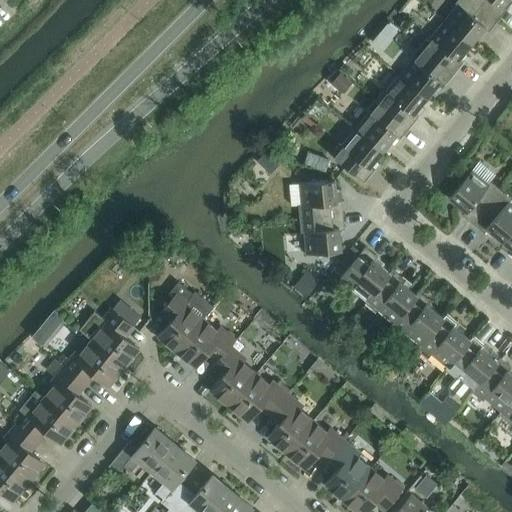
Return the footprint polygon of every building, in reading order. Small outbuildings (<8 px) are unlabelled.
[(498,19),(474,0),(461,0),(445,20),(472,43),(485,27),(489,30),(498,19)] [(474,0),(498,19),(507,8),(503,5),(507,0),(474,0)] [(459,59),(472,43),(445,20),(422,47),(454,73),(463,62),(459,59)] [(454,73),(422,47),(400,74),(428,96),(441,81),(445,84),(454,73)] [(428,96),(400,74),(378,101),(409,126),(418,115),(414,112),(428,96)] [(409,126),(378,101),(356,128),(383,150),(396,134),(400,138),(409,126)] [(383,150),(356,128),(333,155),(364,181),(374,169),(370,166),(383,150)] [(463,214),(474,223),(499,192),(488,182),(495,173),(480,160),(472,169),(449,196),(466,210),(463,214)] [(300,182),(303,217),(344,213),(342,199),(337,200),(335,178),(300,182)] [(511,231),(511,202),(499,192),(474,223),(485,232),(488,228),(504,241),(511,231)] [(345,228),(344,213),(303,217),(307,253),(342,249),(340,228),(345,228)] [(390,272),(389,272),(374,259),(378,255),(366,245),(340,277),(368,299),(390,272)] [(417,294),(416,294),(401,281),(405,277),(393,268),(389,272),(390,272),(368,299),(395,322),(417,294)] [(167,296),(170,299),(159,312),(169,321),(158,334),(177,350),(204,318),(214,305),(196,290),(194,293),(179,280),(167,296)] [(444,317),(443,316),(428,304),(431,300),(420,290),(416,294),(417,294),(395,322),(421,344),(444,317)] [(112,307),(103,318),(94,310),(79,329),(91,339),(124,366),(140,347),(126,336),(135,325),(112,307)] [(470,339),(470,338),(455,326),(458,322),(446,312),(443,316),(444,317),(421,344),(448,366),(470,339)] [(222,333),(204,318),(177,350),(196,366),(208,352),(217,360),(231,344),(236,338),(225,329),(222,333)] [(497,361),(497,360),(482,348),(485,344),(473,334),(470,338),(470,339),(448,366),(475,388),(497,361)] [(124,366),(91,339),(76,357),(73,354),(64,365),(87,383),(95,374),(108,385),(124,366)] [(230,404),(256,371),(238,356),(241,353),(231,344),(217,360),(212,366),(222,375),(211,388),(230,404)] [(511,397),(511,373),(508,370),(511,366),(500,356),(497,360),(497,361),(475,388),(502,410),(511,397)] [(79,393),(87,383),(64,365),(56,375),(59,378),(44,396),(76,423),(92,404),(79,393)] [(270,414),(288,391),(278,383),(275,387),(256,371),(230,404),(249,420),(260,406),(270,414)] [(287,451),(314,419),(295,404),(298,400),(288,391),(270,414),(279,422),(268,436),(287,451)] [(76,423),(44,396),(29,415),(25,412),(17,422),(39,441),(47,431),(61,442),(76,423)] [(511,397),(502,410),(511,418),(511,397)] [(327,462),(345,439),(335,430),(332,434),(314,419),(287,451),(306,467),(317,454),(327,462)] [(31,450),(39,441),(17,422),(8,432),(12,435),(0,449),(0,456),(29,480),(45,461),(31,450)] [(153,470),(175,442),(155,426),(139,446),(130,439),(111,462),(120,469),(124,464),(131,471),(140,460),(153,470)] [(344,499),(371,466),(353,451),(356,448),(345,439),(327,462),(336,469),(325,483),(344,499)] [(195,459),(175,442),(153,470),(165,480),(156,491),(163,497),(161,500),(169,507),(187,487),(178,480),(195,459)] [(29,480),(0,456),(0,488),(13,500),(29,480)] [(385,509),(403,487),(392,478),(389,482),(371,466),(344,499),(360,511),(365,511),(375,501),(385,509)] [(203,511),(214,511),(233,490),(212,473),(195,494),(187,487),(169,507),(167,510),(168,511),(193,511),(198,507),(203,511)] [(247,511),(253,506),(233,490),(214,511),(247,511)] [(425,511),(419,506),(422,502),(411,493),(395,511),(425,511)] [(105,511),(93,501),(83,511),(105,511)]
